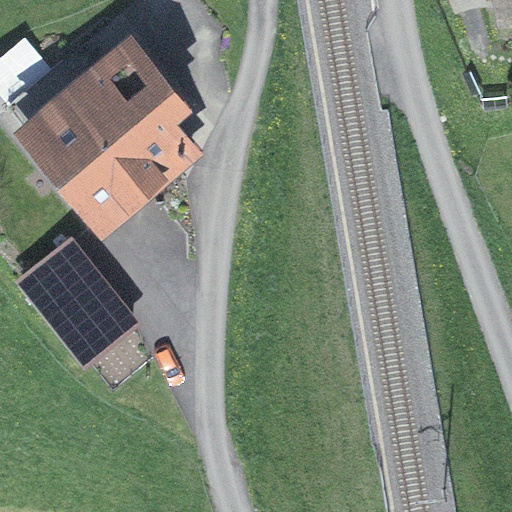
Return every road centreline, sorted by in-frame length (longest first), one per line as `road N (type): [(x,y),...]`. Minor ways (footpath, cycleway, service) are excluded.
road 1 (track): [(231,511),(217,453),(211,360),(269,28),(267,0)]
road 2 (track): [(511,310),(424,68),(414,0)]
